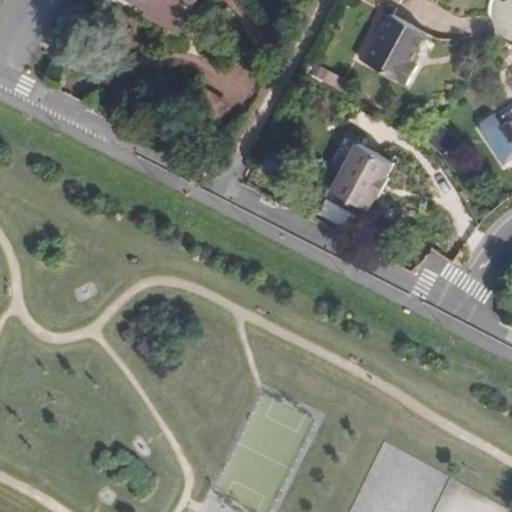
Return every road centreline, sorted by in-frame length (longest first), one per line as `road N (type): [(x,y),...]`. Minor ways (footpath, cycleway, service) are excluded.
road 1 (residential): [(452,303),(0,73)]
road 2 (track): [(325,0),(218,185)]
